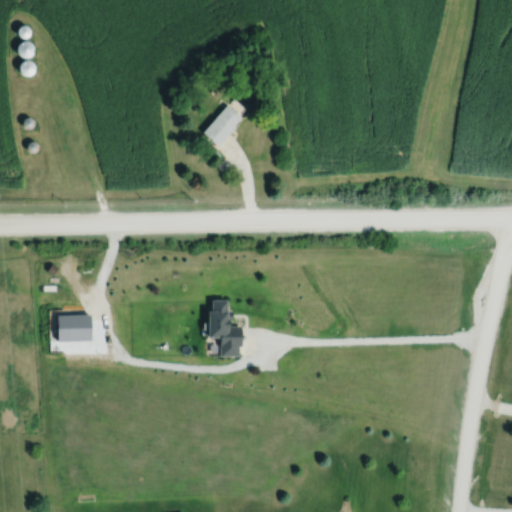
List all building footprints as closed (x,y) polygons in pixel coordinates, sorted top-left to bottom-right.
[(18,25),(17,27),(16,28),(15,30),(16,32),(16,33),(17,35),(19,36),(21,37),(23,37),(24,36),(26,35),(27,34),(28,32),(28,30),(28,29),(27,27),(26,26),(25,24),(23,24),(21,24),(19,24),(18,25)] [(15,44),(14,46),(14,48),(15,50),(15,52),(17,53),(18,55),(20,56),(22,56),(24,56),(26,55),(28,54),(29,53),(31,51),(31,49),(31,47),(31,45),(30,43),(29,42),(27,40),(25,39),(23,39),(21,39),(19,40),(18,41),(16,42),(15,44)] [(17,64),(17,66),(17,68),(18,70),(19,71),(20,73),(22,74),(24,74),(25,74),(27,74),(29,73),(31,72),(32,70),(32,69),(33,67),(33,65),(32,63),(31,61),(30,60),(28,59),(26,59),(24,58),(22,59),(20,60),(19,61),(18,62),(17,64)] [(225,103),(200,131),(215,145),(227,131),(228,131),(234,125),(232,124),(239,116),(237,114),(243,107),(232,97),(226,104),(225,103)] [(21,119),(21,121),(20,122),(21,124),(22,125),(23,127),(24,127),(26,128),(28,127),(29,127),(31,126),(32,124),(32,123),(32,121),(32,119),(31,118),(30,117),(28,116),(27,116),(25,116),(23,116),(22,118),(21,119)] [(26,143),(25,144),(25,146),(25,148),(26,149),(27,150),(29,151),(31,152),(32,151),(34,151),(35,150),(36,148),(37,147),(37,145),(36,143),(36,142),(34,141),(33,140),(31,140),(29,140),(28,140),(27,141),(26,143)] [(209,300),(209,312),(205,312),(205,338),(217,338),(217,356),(237,356),(236,346),(239,346),(239,326),(226,326),(226,320),(230,320),(230,310),(224,311),(224,300),(209,300)]
